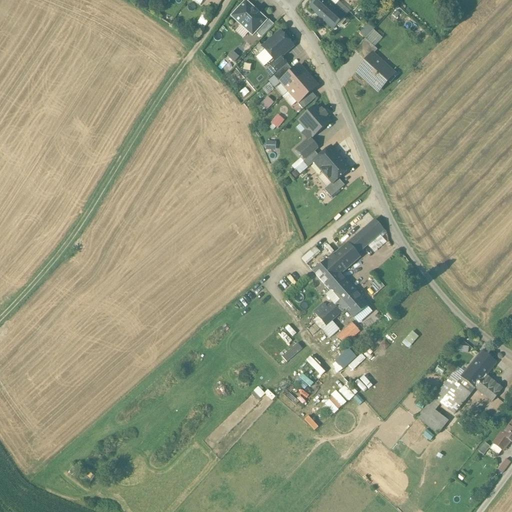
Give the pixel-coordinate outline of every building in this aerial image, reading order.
[(326,0),(316,0),(310,7),(319,16),(333,29),(345,17),(334,7),(326,0)] [(246,2),(231,17),(252,37),(256,33),(267,21),(266,21),(246,2)] [(267,19),(266,21),(267,21),(256,33),(262,38),(274,25),(267,19)] [(369,22),(360,33),(364,37),(374,26),(369,22)] [(376,47),(384,38),(374,30),(366,39),(376,47)] [(293,47),(280,32),(262,48),(275,62),(275,63),(281,58),(293,47)] [(366,62),(372,55),(373,56),(377,51),(365,40),(354,51),(366,62)] [(233,51),(228,56),(235,62),(240,57),(233,51)] [(366,62),(357,72),(364,79),(366,77),(378,88),(376,90),(392,73),(373,56),(372,55),(366,62)] [(277,74),(287,66),(281,58),(275,63),(275,62),(270,66),(277,74)] [(281,82),(293,71),(288,65),(287,66),(277,74),(274,77),(280,84),(281,82)] [(308,77),(299,66),(293,71),(281,82),(290,92),(308,77)] [(317,87),(308,77),(290,92),(298,102),(299,103),(311,92),(317,87)] [(317,98),(311,92),(299,103),(298,102),(297,103),(303,110),(317,98)] [(267,110),(274,102),(268,97),(261,104),(267,110)] [(320,112),(316,107),(299,122),(313,137),(329,123),(325,118),(326,116),(322,110),(320,112)] [(271,122),(278,128),(285,120),(278,115),(271,122)] [(318,150),(310,140),(297,151),(306,161),(315,153),(318,150)] [(267,141),(267,150),(276,150),(276,141),(267,141)] [(350,169),(331,148),(319,158),(314,162),(314,163),(332,184),(338,179),(350,169)] [(314,162),(319,158),(315,153),(306,161),(303,163),(308,168),(314,163),(314,162)] [(344,186),(338,179),(332,184),(324,190),(331,198),(344,186)] [(375,220),(348,244),(356,253),(383,230),(375,220)] [(356,253),(348,244),(327,261),(340,275),(360,258),(356,253)] [(316,246),(302,258),(307,264),(321,251),(316,246)] [(340,275),(327,261),(313,273),(337,299),(345,308),(354,318),(367,307),(340,275)] [(331,321),(345,308),(337,299),(334,301),(334,304),(328,310),(323,305),(314,313),(319,318),(325,325),(331,321)] [(339,330),(331,321),(325,325),(319,318),(314,322),(329,339),(339,330)] [(359,332),(351,323),(336,336),(344,345),(359,332)] [(410,348),(420,337),(414,331),(403,342),(410,348)] [(480,355),(461,378),(475,389),(480,394),(488,383),(484,379),(494,367),(489,363),(491,360),(487,356),(485,358),(480,355)] [(322,376),(326,372),(312,356),(307,360),(322,376)] [(350,356),(337,368),(341,373),(354,360),(350,356)] [(307,390),(313,383),(303,374),(296,381),(307,390)] [(453,415),(475,389),(461,378),(457,384),(451,378),(417,418),(438,435),(449,422),(435,411),(441,404),(453,415)] [(500,393),(488,383),(480,394),(492,403),(500,393)] [(340,391),(349,401),(355,396),(346,385),(340,391)] [(252,394),(259,400),(265,393),(259,387),(252,394)] [(333,415),(348,404),(340,392),(324,403),(333,415)] [(316,430),(319,427),(309,417),(306,420),(316,430)] [(511,422),(503,436),(502,436),(510,441),(511,442),(511,422)] [(502,451),(510,441),(502,436),(503,436),(501,434),(494,444),(502,451)] [(490,448),(485,443),(478,452),(483,456),(490,448)] [(511,463),(506,460),(498,471),(502,474),(511,463)]
